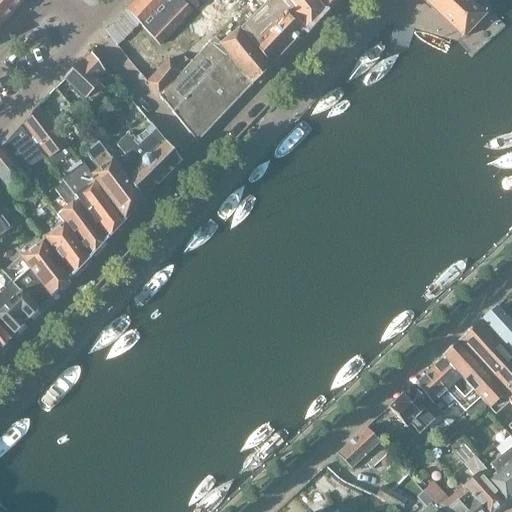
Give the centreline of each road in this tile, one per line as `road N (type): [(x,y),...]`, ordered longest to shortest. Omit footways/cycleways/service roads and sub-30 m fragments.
road 1 (residential): [(511,282),(265,511)]
road 2 (residential): [(0,375),(200,161)]
road 3 (residential): [(200,161),(356,0)]
road 4 (residential): [(200,161),(87,29)]
road 5 (residential): [(0,122),(87,29)]
